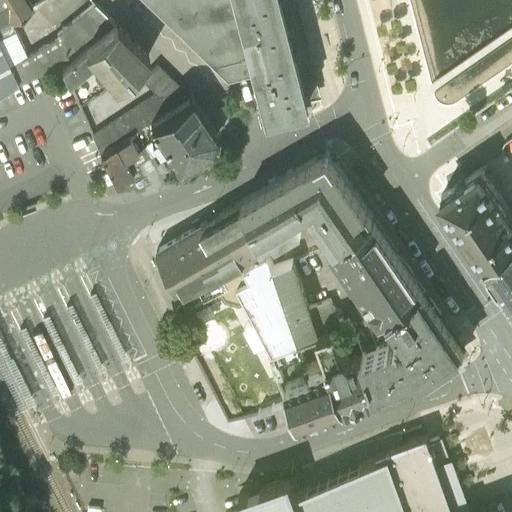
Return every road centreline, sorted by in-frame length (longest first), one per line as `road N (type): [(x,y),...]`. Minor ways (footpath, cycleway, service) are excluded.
road 1 (tertiary): [(264,159),(121,223),(109,250),(158,364),(200,428),(252,453),(321,437),(511,361)]
road 2 (residential): [(119,0),(264,159)]
road 3 (tertiary): [(404,184),(511,350)]
road 4 (residential): [(404,184),(511,107)]
